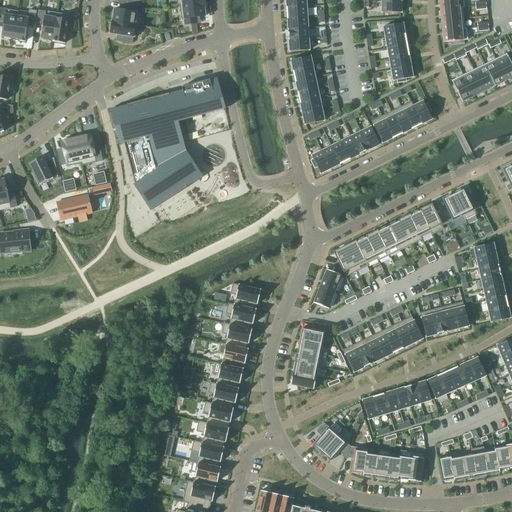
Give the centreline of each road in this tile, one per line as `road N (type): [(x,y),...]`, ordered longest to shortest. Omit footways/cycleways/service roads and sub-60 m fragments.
road 1 (residential): [(511,328),(423,374),(275,429)]
road 2 (residential): [(314,236),(271,345),(265,375),(275,429)]
road 3 (residential): [(279,437),(304,470),(331,488),(385,502),(451,504)]
road 4 (residential): [(221,39),(250,177),(297,178)]
road 5 (residential): [(314,236),(331,235),(484,160)]
road 6 (residential): [(302,196),(460,122)]
road 7 (residential): [(268,32),(297,178)]
road 8 (residential): [(460,122),(438,69),(431,0)]
road 9 (residential): [(7,151),(107,79)]
road 10 (residential): [(107,79),(221,39)]
